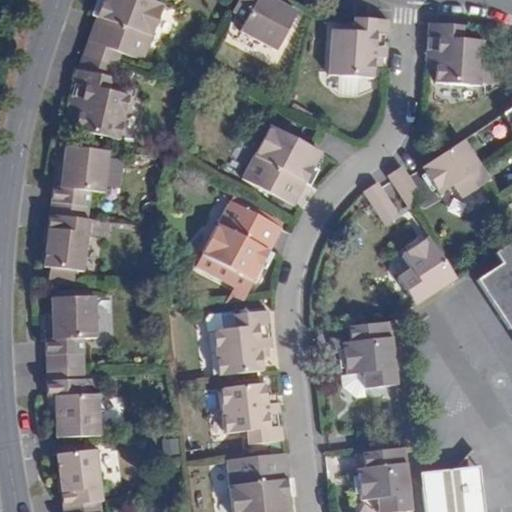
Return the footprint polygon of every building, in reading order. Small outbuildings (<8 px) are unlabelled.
[(92,43),(119,55),(141,61),(161,5),(147,0),(102,0),(103,0),(97,16),(88,42),(92,43)] [(103,0),(102,0),(97,0),(95,6),(92,14),(97,16),(103,0)] [(238,0),(231,13),(244,21),(238,33),(273,52),(294,12),(282,6),(270,0),(238,0)] [(381,60),(385,61),(387,43),(388,21),(350,18),(349,32),(328,31),(327,75),(372,79),(373,67),(373,60),(381,60)] [(462,26),(427,24),(426,37),(435,39),(434,62),(433,81),(479,86),(482,42),(461,40),(462,26)] [(435,39),(426,37),(425,52),(425,62),(434,62),(435,39)] [(88,55),(116,65),(119,55),(92,43),(88,55)] [(111,77),(116,65),(88,55),(82,71),(111,77)] [(108,92),(111,77),(82,71),(77,71),(69,108),(72,108),(79,110),(77,119),(74,131),(119,140),(128,97),(108,92)] [(79,110),(72,108),(70,117),(77,119),(79,110)] [(511,108),(501,115),(511,131),(511,108)] [(319,152),(312,149),(268,125),(240,179),(291,206),(303,183),(311,167),(319,152)] [(463,141),(422,168),(439,192),(451,186),(466,176),(474,190),(489,181),(463,141)] [(104,196),(109,152),(71,148),(65,147),(63,161),(61,178),(54,177),(51,203),(56,204),(87,208),(89,194),(104,196)] [(61,178),(63,161),(56,161),(55,167),(54,177),(61,178)] [(311,167),(303,183),(307,186),(316,170),(311,167)] [(423,201),(404,171),(401,167),(388,176),(390,180),(410,209),(423,201)] [(466,176),(451,186),(460,199),(474,190),(466,176)] [(363,192),(361,194),(382,226),(397,217),(380,187),(377,183),(363,192)] [(228,202),(279,229),(282,225),(230,197),(228,202)] [(260,267),(268,251),(279,229),(228,202),(199,255),(252,282),(260,267)] [(56,204),(54,216),(86,220),(87,208),(56,204)] [(47,232),(46,249),(43,267),(50,268),(77,271),(83,271),(87,236),(106,238),(109,223),(86,220),(54,216),(49,215),(47,232)] [(395,277),(413,307),(455,279),(427,235),(412,246),(421,259),(407,268),(395,277)] [(511,241),(493,254),(500,264),(475,281),(511,335),(511,241)] [(400,254),(407,268),(421,259),(412,246),(400,254)] [(272,254),(268,251),(260,267),(264,270),(272,254)] [(77,271),(50,268),(50,277),(76,281),(77,271)] [(72,298),(50,298),(51,313),(51,331),(45,331),(46,356),(51,356),(81,354),(81,340),(96,339),(94,298),(90,297),(72,298)] [(216,377),(263,371),(261,359),(260,350),(267,349),(271,349),(266,310),(230,315),(233,329),(211,331),(216,377)] [(362,389),(397,386),(390,322),(346,327),(348,342),(340,343),(341,353),(357,353),(359,373),(362,389)] [(260,350),(261,359),(269,358),(267,349),(260,350)] [(343,375),(359,373),(357,353),(341,353),(343,375)] [(81,354),(51,356),(51,368),(82,367),(81,354)] [(104,379),(104,367),(82,367),(82,380),(52,381),(46,381),(48,407),(55,407),(55,423),(56,438),(99,437),(97,394),(102,394),(100,380),(104,379)] [(82,367),(51,368),(52,381),(82,380),(82,367)] [(277,404),(274,404),(266,405),(265,395),(264,385),(218,390),(224,435),(244,433),(245,445),(282,441),(277,404)] [(266,405),(274,404),(273,394),(265,395),(266,405)] [(462,468),(478,467),(476,446),(461,461),(462,468)] [(377,511),(394,511),(412,511),(404,448),(361,453),(363,468),(354,470),(356,479),(373,478),(374,499),(377,511)] [(96,452),(56,455),(58,474),(60,488),(62,507),(67,506),(99,502),(102,502),(96,452)] [(285,480),(283,454),(224,461),(230,511),(289,511),(287,498),(285,480)] [(482,511),(478,467),(462,468),(461,461),(452,469),(419,473),(423,511),(482,511)] [(358,501),(374,499),(373,478),(356,479),(358,501)] [(293,486),(292,479),(285,480),(287,498),(294,497),(293,486)] [(100,511),(99,502),(67,506),(67,511),(100,511)]
